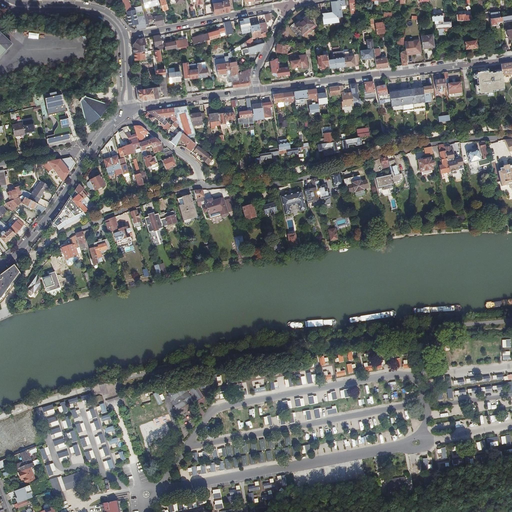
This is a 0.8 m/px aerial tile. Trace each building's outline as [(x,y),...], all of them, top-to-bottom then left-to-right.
[(121,0),(127,14),(128,14),(127,10),(131,9),(128,0),(121,0)] [(161,0),(160,1),(163,11),(168,9),(165,0),(161,0)] [(202,0),(195,0),(196,2),(197,10),(201,10),(201,9),(203,9),(202,7),(204,7),(202,0)] [(211,0),(212,4),(213,4),(215,14),(224,13),(222,2),(222,0),(211,0)] [(331,12),(321,14),(323,24),(338,22),(337,17),(340,17),(339,12),(340,12),(340,11),(341,10),(341,9),(340,9),(340,8),(339,8),(338,8),(338,7),(345,6),(344,0),(339,1),(339,0),(338,0),(335,2),(334,2),(333,3),(332,4),(332,5),(333,12),(331,12)] [(476,0),(479,19),(484,19),(486,19),(485,13),(484,3),(484,2),(483,0),(476,0)] [(227,1),(222,2),(224,13),(230,11),(229,1),(227,1)] [(127,14),(127,15),(129,26),(138,24),(138,25),(145,23),(146,23),(144,15),(144,16),(141,6),(132,8),(133,10),(132,10),(131,9),(127,10),(128,14),(127,14)] [(489,12),(491,26),(497,25),(497,23),(502,22),(502,17),(500,17),(500,14),(499,11),(489,12)] [(314,26),(305,14),(293,24),(302,36),(314,26)] [(154,15),(153,15),(156,26),(165,24),(162,15),(155,17),(154,15)] [(264,15),(258,16),(259,24),(266,23),(265,21),(264,15)] [(444,15),(432,16),(432,21),(434,21),(434,23),(438,23),(438,21),(445,22),(445,19),(444,15)] [(240,22),(242,33),(251,32),(250,28),(251,28),(250,25),(249,18),(243,19),(244,21),(240,22)] [(485,34),(485,36),(487,35),(485,24),(485,21),(484,19),(479,19),(478,19),(480,35),(485,34)] [(438,23),(434,23),(435,30),(439,30),(439,36),(442,35),(442,34),(445,34),(444,28),(447,28),(448,28),(448,29),(452,28),(451,21),(450,21),(445,22),(438,21),(438,23)] [(223,23),(225,29),(226,35),(232,34),(230,22),(223,23)] [(266,23),(259,24),(261,30),(261,33),(266,32),(268,32),(266,22),(266,23)] [(375,23),(377,35),(387,33),(385,22),(375,23)] [(0,23),(0,57),(12,45),(1,35),(6,29),(0,23)] [(251,28),(250,28),(251,32),(261,30),(259,24),(250,25),(251,28)] [(208,34),(192,38),(193,45),(194,44),(200,43),(209,40),(210,40),(221,37),(226,35),(225,29),(216,32),(208,34)] [(261,30),(251,32),(252,37),(253,38),(259,37),(262,37),(262,38),(266,37),(266,36),(266,32),(261,33),(261,30)] [(157,48),(155,49),(155,50),(160,50),(162,49),(161,39),(161,35),(153,37),(155,46),(156,46),(157,48)] [(432,36),(421,37),(422,48),(434,47),(432,36)] [(137,40),(133,45),(134,53),(136,53),(145,52),(144,45),(146,44),(145,38),(137,40)] [(366,62),(368,62),(369,70),(376,69),(374,50),(373,46),(372,39),(366,40),(367,50),(360,51),(361,60),(366,59),(366,62)] [(175,42),(164,44),(166,50),(177,48),(180,48),(186,46),(188,46),(186,40),(175,42)] [(419,40),(404,42),(405,51),(406,55),(416,54),(416,52),(421,51),(419,40)] [(477,48),(476,40),(465,42),(466,49),(477,48)] [(250,47),(248,41),(231,53),(242,50),(250,47)] [(265,43),(250,47),(242,50),(243,55),(250,54),(261,51),(265,43)] [(276,53),(287,53),(287,45),(277,44),(276,53)] [(302,49),(303,55),(311,53),(310,46),(307,47),(302,49)] [(379,49),(374,50),(376,69),(387,68),(386,58),(384,59),(383,57),(382,57),(382,59),(380,59),(379,49)] [(136,53),(134,53),(134,61),(145,59),(145,55),(148,54),(148,53),(150,53),(150,51),(149,51),(145,52),(136,53)] [(324,68),(324,67),(329,66),(328,60),(327,51),(323,52),(323,56),(317,56),(319,68),(320,67),(320,68),(324,68)] [(335,68),(335,69),(345,67),(343,54),(343,51),(333,53),(334,59),(333,59),(334,68),(335,68)] [(349,53),(343,54),(345,67),(355,66),(355,67),(359,66),(358,55),(354,55),(354,56),(350,56),(349,53)] [(299,59),(296,59),(296,57),(293,58),(293,59),(290,60),(290,61),(291,69),(301,67),(299,60),(299,59)] [(227,74),(228,83),(233,82),(232,77),(230,67),(230,63),(229,58),(227,58),(227,63),(223,64),(222,60),(215,60),(217,76),(227,74)] [(283,76),(283,77),(289,76),(288,67),(278,68),(277,59),(270,61),(271,73),(277,78),(280,77),(279,76),(283,76)] [(197,64),(198,69),(199,78),(208,77),(206,68),(205,62),(197,63),(197,64)] [(190,78),(190,79),(199,78),(198,69),(197,64),(188,65),(188,63),(182,64),(184,79),(190,78)] [(511,64),(501,65),(502,72),(503,80),(504,79),(504,76),(511,75),(511,64)] [(135,68),(135,75),(136,86),(137,99),(139,99),(138,90),(145,89),(145,87),(143,68),(135,68)] [(166,75),(165,75),(167,83),(181,82),(180,72),(169,73),(169,69),(165,70),(166,75)] [(252,69),(241,73),(242,81),(251,80),(251,78),(251,73),(251,71),(252,70),(252,69)] [(445,80),(446,89),(446,91),(448,91),(449,98),(462,96),(461,83),(449,84),(447,72),(444,73),(445,80)] [(477,80),(477,86),(478,91),(479,96),(493,94),(493,92),(498,91),(498,88),(504,88),(503,80),(502,72),(492,74),(492,73),(489,73),(488,72),(489,78),(484,79),(483,73),(476,74),(476,75),(477,80)] [(238,74),(232,77),(233,82),(242,81),(241,73),(238,74)] [(165,75),(158,76),(159,83),(160,83),(163,83),(164,92),(168,91),(167,83),(165,75)] [(242,81),(233,82),(233,88),(248,86),(249,86),(251,83),(251,80),(242,81)] [(442,93),(442,90),(446,89),(445,80),(435,81),(436,91),(439,90),(440,93),(442,93)] [(373,82),(364,84),(365,91),(363,91),(364,100),(376,99),(373,82)] [(145,89),(138,90),(139,99),(142,101),(159,98),(158,93),(161,92),(160,87),(157,87),(157,86),(155,86),(155,88),(154,88),(153,85),(145,87),(145,89)] [(350,85),(351,93),(353,105),(358,104),(356,85),(350,85)] [(341,95),(342,103),(341,103),(342,106),(342,108),(353,107),(353,106),(353,105),(351,93),(345,94),(344,93),(343,86),(339,87),(340,95),(341,95)] [(380,87),(376,88),(379,105),(385,104),(384,100),(384,97),(383,96),(387,96),(385,86),(380,87)] [(329,88),(330,97),(340,95),(339,87),(329,88)] [(432,87),(422,89),(424,99),(424,103),(429,103),(428,102),(430,101),(430,96),(431,96),(431,94),(433,93),(432,87)] [(411,90),(413,109),(425,107),(424,103),(424,99),(422,89),(411,90)] [(316,90),(293,93),(294,102),(295,106),(301,105),(301,104),(302,104),(303,103),(303,102),(303,101),(313,99),(314,104),(312,104),(312,106),(308,106),(310,116),(313,115),(313,113),(319,112),(318,108),(318,105),(316,92),(316,90)] [(409,91),(400,92),(402,110),(413,109),(411,90),(409,91)] [(67,111),(61,92),(45,95),(48,116),(54,114),(54,116),(55,117),(57,119),(58,120),(59,121),(59,123),(59,125),(59,126),(59,127),(58,129),(57,130),(56,131),(56,132),(55,135),(47,137),(49,147),(64,144),(72,142),(70,135),(73,135),(68,116),(66,116),(65,112),(67,111)] [(389,93),(391,112),(402,110),(400,92),(391,93),(389,93)] [(293,93),(282,94),(284,103),(294,102),(293,93)] [(272,96),(274,104),(282,103),(282,105),(284,105),(284,103),(282,94),(272,96)] [(85,96),(84,97),(84,95),(77,97),(81,111),(83,110),(87,126),(86,127),(87,128),(88,126),(98,116),(108,106),(109,106),(110,105),(109,104),(86,97),(85,96)] [(69,99),(68,97),(66,97),(68,104),(69,104),(69,105),(69,107),(70,107),(70,108),(69,108),(70,110),(71,111),(70,111),(71,113),(72,114),(71,114),(72,116),(73,117),(72,117),(73,119),(73,120),(73,122),(74,122),(74,123),(74,125),(75,125),(75,126),(75,128),(76,128),(76,129),(75,129),(78,137),(80,137),(73,113),(69,99)] [(77,97),(69,99),(73,113),(81,111),(77,97)] [(250,109),(251,111),(252,117),(253,124),(264,123),(264,121),(263,118),(261,104),(257,105),(256,98),(249,99),(250,109)] [(271,103),(261,104),(263,118),(270,118),(269,109),(271,108),(271,103)] [(185,117),(176,119),(184,136),(198,146),(200,148),(193,127),(190,116),(187,107),(183,108),(185,117)] [(168,110),(153,112),(164,120),(166,119),(171,118),(172,120),(169,124),(182,134),(184,136),(176,119),(185,117),(183,108),(168,110)] [(238,119),(239,124),(242,124),(243,124),(243,127),(248,126),(247,124),(252,124),(251,117),(252,117),(251,111),(247,112),(238,113),(239,119),(238,119)] [(161,124),(161,125),(164,128),(168,123),(166,122),(164,120),(153,112),(146,112),(147,113),(145,116),(148,119),(155,124),(158,121),(161,124)] [(225,114),(226,125),(231,124),(232,123),(232,121),(235,121),(234,113),(225,114)] [(200,114),(190,116),(193,127),(200,126),(200,124),(202,124),(202,121),(201,114),(200,114)] [(219,114),(210,115),(210,123),(211,129),(215,128),(215,127),(221,126),(219,115),(219,114)] [(24,125),(25,135),(36,133),(33,118),(23,120),(23,124),(24,125)] [(169,130),(175,136),(170,142),(176,148),(176,147),(180,139),(182,134),(169,124),(168,123),(164,128),(163,129),(166,131),(167,130),(169,130)] [(23,124),(13,126),(14,135),(20,134),(20,136),(25,135),(24,125),(23,124)] [(134,127),(136,135),(140,146),(142,152),(146,151),(146,150),(146,148),(152,146),(152,148),(153,148),(161,146),(160,144),(155,139),(147,132),(144,129),(141,127),(139,127),(134,127)] [(128,139),(132,145),(132,146),(133,151),(136,150),(137,149),(136,147),(140,146),(136,135),(133,136),(132,137),(131,137),(130,134),(129,134),(127,128),(124,128),(122,129),(124,132),(128,139)] [(325,129),(321,129),(323,144),(334,142),(333,134),(325,134),(325,129)] [(368,129),(357,131),(358,138),(360,138),(369,136),(368,129)] [(119,134),(124,142),(128,139),(124,132),(119,134)] [(180,139),(187,146),(187,148),(189,150),(190,151),(193,153),(198,146),(184,136),(182,134),(180,139)] [(356,145),(361,144),(360,138),(358,138),(350,139),(346,140),(342,141),(343,148),(348,148),(348,145),(356,144),(356,145)] [(331,151),(336,150),(335,142),(334,142),(323,144),(322,144),(323,149),(331,148),(331,151)] [(481,149),(484,160),(488,159),(484,142),(482,142),(482,144),(480,145),(481,149)] [(289,143),(278,145),(278,149),(278,152),(283,151),(286,150),(290,150),(289,143)] [(461,144),(462,153),(475,151),(474,145),(471,145),(472,151),(464,152),(464,150),(468,149),(467,143),(461,144)] [(442,166),(439,167),(440,174),(447,173),(450,173),(449,172),(444,147),(444,145),(438,146),(442,166)] [(118,150),(120,159),(134,154),(133,151),(132,146),(118,150)] [(161,146),(153,148),(155,154),(159,152),(163,150),(161,146)] [(202,159),(208,165),(213,159),(212,158),(205,152),(200,148),(198,146),(193,153),(199,157),(200,155),(203,158),(202,159)] [(446,147),(444,147),(449,172),(457,170),(457,167),(462,166),(461,160),(459,160),(458,158),(455,159),(455,161),(453,161),(453,159),(452,153),(451,153),(453,152),(453,149),(451,149),(450,147),(446,148),(446,147)] [(209,150),(205,152),(212,158),(214,157),(213,149),(208,149),(209,150)] [(146,151),(142,152),(146,168),(151,166),(152,169),(159,167),(158,163),(156,157),(155,157),(153,158),(153,159),(152,159),(151,156),(148,157),(148,156),(146,151)] [(481,161),(479,151),(467,154),(470,164),(481,161)] [(269,153),(258,155),(259,157),(260,157),(261,160),(271,158),(270,156),(279,155),(278,154),(278,152),(272,153),(269,153)] [(392,172),(393,177),(391,177),(393,186),(399,184),(400,184),(401,183),(402,182),(402,181),(403,180),(403,179),(402,178),(402,175),(399,175),(396,165),(395,165),(393,156),(387,157),(389,165),(391,173),(392,172)] [(117,157),(110,159),(115,174),(122,173),(118,161),(117,157)] [(166,170),(176,167),(172,157),(162,161),(166,170)] [(382,166),(389,165),(387,157),(380,160),(382,166)] [(48,173),(53,169),(63,183),(75,164),(71,158),(36,165),(37,168),(43,165),(48,173)] [(104,160),(104,162),(109,176),(115,174),(110,159),(104,160)] [(124,159),(118,161),(122,173),(123,176),(128,174),(124,159)] [(432,170),(430,159),(418,162),(420,172),(432,170)] [(138,186),(144,185),(141,175),(140,172),(137,162),(134,163),(138,173),(139,174),(139,175),(135,176),(138,186)] [(511,168),(511,167),(507,168),(508,169),(504,170),(504,169),(500,170),(500,172),(497,173),(501,189),(507,187),(506,185),(511,183),(511,168)] [(4,171),(0,171),(0,183),(4,205),(6,204),(19,198),(21,197),(22,197),(21,189),(20,186),(14,189),(13,187),(8,189),(4,171)] [(376,178),(375,178),(378,189),(379,189),(378,188),(382,187),(383,193),(384,193),(383,190),(388,189),(388,190),(389,190),(388,190),(394,188),(394,190),(393,186),(391,177),(390,172),(390,173),(391,175),(385,177),(385,175),(385,174),(384,174),(384,175),(382,176),(382,174),(381,174),(382,178),(380,179),(380,177),(379,177),(379,178),(376,179),(376,178)] [(331,175),(335,187),(342,186),(338,173),(331,175)] [(90,181),(90,182),(86,184),(90,189),(93,188),(95,191),(105,185),(100,176),(90,181)] [(354,192),(354,193),(355,193),(363,191),(364,191),(364,189),(368,188),(366,181),(362,183),(361,181),(360,177),(355,178),(353,178),(352,177),(351,177),(344,179),(346,187),(348,186),(350,193),(354,192)] [(310,190),(304,191),(307,203),(312,202),(312,203),(313,203),(314,204),(318,203),(318,201),(317,198),(319,197),(317,188),(316,188),(315,184),(314,180),(311,180),(312,187),(309,188),(310,190)] [(31,194),(21,189),(22,197),(25,198),(35,203),(46,209),(48,205),(45,202),(45,201),(41,199),(42,197),(43,192),(47,193),(47,190),(49,187),(41,181),(36,189),(34,188),(34,191),(31,194)] [(79,185),(75,191),(87,204),(91,201),(86,196),(82,192),(84,190),(79,185)] [(319,188),(317,188),(319,197),(320,199),(329,197),(328,190),(325,191),(324,187),(319,188)] [(383,190),(384,193),(383,193),(382,187),(378,188),(379,189),(378,189),(380,197),(395,193),(394,190),(394,188),(388,190),(389,190),(388,190),(388,189),(383,190)] [(202,190),(194,191),(197,202),(202,200),(201,198),(204,197),(202,190)] [(227,190),(230,198),(232,204),(236,203),(234,198),(240,196),(240,191),(227,190)] [(60,215),(57,218),(53,224),(56,227),(65,222),(82,214),(83,213),(88,212),(86,209),(87,209),(89,211),(91,210),(88,206),(87,204),(75,191),(73,194),(69,200),(62,212),(60,215)] [(305,210),(301,192),(280,197),(285,215),(290,213),(289,206),(298,204),(300,211),(305,210)] [(33,210),(36,211),(41,214),(46,209),(35,203),(25,198),(22,197),(23,198),(25,198),(22,204),(22,205),(33,210)] [(191,197),(185,199),(191,219),(197,217),(191,197)] [(6,204),(12,211),(21,203),(22,201),(19,198),(6,204)] [(181,213),(184,221),(191,219),(185,199),(179,200),(183,213),(181,213)] [(228,215),(229,215),(224,200),(217,202),(217,201),(213,202),(212,199),(207,200),(208,203),(207,204),(208,207),(204,208),(205,213),(209,212),(211,218),(221,215),(222,217),(223,217),(224,218),(225,218),(226,218),(226,217),(227,217),(227,216),(228,215)] [(274,204),(263,207),(265,215),(276,212),(274,204)] [(243,209),(246,219),(247,219),(255,217),(256,217),(253,206),(243,209)] [(129,212),(130,213),(134,225),(134,228),(136,228),(136,229),(141,227),(140,222),(139,218),(141,218),(140,214),(138,215),(136,209),(129,211),(129,212)] [(174,212),(159,216),(163,228),(177,223),(175,217),(177,217),(176,214),(174,214),(174,212)] [(82,214),(65,222),(56,227),(59,230),(66,225),(75,221),(86,216),(83,213),(82,214)] [(158,214),(144,219),(149,233),(163,229),(163,228),(159,216),(158,214)] [(118,227),(115,218),(105,222),(109,234),(115,232),(118,227)] [(24,225),(18,220),(10,230),(16,235),(24,225)] [(119,237),(120,236),(122,240),(130,237),(129,233),(132,232),(130,229),(128,229),(127,227),(118,230),(119,231),(117,231),(119,237)] [(335,229),(329,231),(331,241),(337,239),(335,229)] [(0,239),(5,244),(16,235),(10,230),(5,234),(4,233),(3,233),(1,234),(2,235),(3,236),(0,239)] [(76,234),(76,236),(81,250),(86,249),(84,243),(85,243),(85,242),(86,241),(83,232),(76,234)] [(295,234),(288,236),(290,246),(297,244),(295,234)] [(72,245),(67,247),(73,263),(78,261),(76,256),(78,255),(78,254),(82,253),(81,250),(76,236),(70,239),(72,245)] [(235,238),(238,253),(244,252),(243,247),(245,247),(243,236),(235,238)] [(93,244),(94,249),(97,258),(102,257),(101,256),(108,254),(108,252),(111,251),(110,248),(111,248),(108,239),(93,244)] [(216,262),(211,245),(206,247),(211,264),(216,262)] [(65,248),(62,249),(68,265),(69,265),(71,264),(72,263),(73,263),(67,247),(65,248)] [(93,260),(94,265),(99,263),(97,258),(94,249),(90,250),(93,260)] [(57,259),(57,260),(61,271),(66,270),(62,257),(57,259)] [(52,265),(54,265),(56,271),(57,274),(61,272),(61,271),(57,260),(54,261),(51,262),(52,265)] [(0,301),(2,301),(21,275),(14,265),(5,272),(0,275),(0,301)] [(56,290),(60,288),(55,273),(49,274),(50,277),(43,279),(47,293),(49,292),(50,293),(50,294),(51,295),(52,295),(52,296),(53,296),(54,296),(55,296),(55,295),(56,294),(57,293),(57,292),(57,291),(56,290)] [(37,275),(33,282),(32,283),(25,293),(28,295),(31,297),(34,293),(40,284),(37,275)] [(21,290),(25,293),(32,283),(28,280),(21,290)] [(455,357),(451,357),(451,361),(455,361),(455,364),(459,364),(459,352),(455,353),(455,357)] [(478,362),(477,357),(481,357),(480,352),(472,353),(474,363),(478,362)] [(335,354),(336,362),(343,361),(342,353),(335,354)] [(296,369),(324,367),(323,356),(311,357),(311,363),(303,363),(303,366),(295,367),(296,369)] [(400,368),(400,358),(390,359),(390,368),(400,368)] [(380,360),(362,363),(363,372),(374,370),(381,369),(380,360)] [(347,374),(353,373),(352,368),(355,368),(354,364),(346,365),(347,374)] [(334,368),(336,377),(345,375),(344,370),(340,371),(339,367),(334,368)] [(254,393),(265,391),(263,372),(226,377),(227,388),(239,387),(240,394),(248,393),(248,389),(253,389),(254,393)] [(211,375),(212,386),(222,386),(222,375),(211,375)] [(195,404),(204,398),(192,379),(183,381),(184,384),(167,394),(178,411),(193,401),(195,404)] [(270,389),(278,388),(277,381),(269,382),(270,389)] [(216,386),(218,399),(225,398),(223,385),(216,386)] [(358,387),(351,388),(352,397),(360,396),(358,387)] [(458,400),(466,399),(465,389),(457,390),(458,400)] [(339,390),(340,398),(349,397),(348,390),(339,390)] [(130,402),(148,396),(147,391),(129,397),(130,402)] [(161,394),(158,395),(157,392),(153,393),(157,405),(164,403),(161,394)] [(335,392),(326,393),(328,401),(336,399),(335,392)] [(316,395),(307,396),(308,404),(317,404),(316,395)] [(75,398),(67,400),(69,408),(77,406),(75,398)] [(294,399),(295,407),(304,406),(303,398),(294,399)] [(280,402),(281,410),(291,408),(290,400),(280,402)] [(59,403),(60,406),(57,407),(59,414),(67,412),(64,401),(59,403)] [(51,404),(41,407),(44,416),(54,412),(51,404)] [(104,404),(96,406),(97,414),(106,412),(104,404)] [(73,419),(80,416),(78,408),(70,411),(73,419)] [(93,408),(85,411),(88,419),(96,417),(93,408)] [(102,422),(110,419),(108,414),(100,417),(102,422)] [(55,416),(45,419),(47,427),(57,424),(55,416)] [(63,417),(64,420),(61,421),(63,429),(71,427),(68,416),(63,417)] [(97,420),(89,423),(92,431),(100,428),(97,420)] [(75,425),(77,433),(85,431),(83,422),(75,425)] [(440,424),(441,430),(453,428),(452,422),(440,424)] [(52,439),(61,435),(58,427),(49,431),(52,439)] [(67,439),(70,438),(71,442),(77,441),(74,430),(65,433),(67,439)] [(102,434),(95,436),(96,444),(104,442),(102,434)] [(506,440),(503,441),(505,449),(511,447),(511,442),(510,434),(505,435),(506,440)] [(87,436),(79,439),(82,447),(90,444),(87,436)] [(497,448),(496,436),(487,437),(488,449),(497,448)] [(62,438),(52,441),(55,449),(64,447),(62,438)] [(108,440),(110,448),(118,446),(116,438),(108,440)] [(469,444),(473,455),(486,451),(483,440),(469,444)] [(70,453),(74,453),(74,456),(79,455),(77,445),(68,447),(70,453)] [(301,445),(301,449),(304,449),(305,454),(310,454),(309,445),(301,445)] [(42,459),(50,456),(47,447),(39,450),(42,459)] [(98,448),(99,453),(103,452),(104,456),(108,455),(106,447),(98,448)] [(450,471),(446,448),(436,449),(439,472),(450,471)] [(91,450),(84,452),(86,461),(94,458),(91,450)] [(29,451),(21,453),(24,462),(27,461),(29,464),(33,463),(29,451)] [(66,460),(65,455),(68,455),(67,451),(57,453),(58,461),(66,460)] [(198,457),(202,456),(203,461),(208,460),(206,451),(197,453),(198,457)] [(123,452),(114,454),(116,462),(125,460),(123,452)] [(190,463),(199,461),(196,452),(188,454),(190,463)] [(453,468),(476,465),(475,456),(452,458),(453,468)] [(432,458),(422,458),(423,469),(433,469),(432,458)] [(347,475),(359,473),(363,473),(361,459),(341,462),(342,467),(346,467),(347,475)] [(23,462),(13,466),(15,470),(18,469),(19,472),(31,468),(34,466),(33,463),(29,464),(24,466),(23,462)] [(52,475),(52,471),(55,471),(52,463),(44,465),(47,476),(52,475)] [(294,485),(340,476),(339,466),(309,472),(309,471),(297,474),(297,472),(292,473),(294,485)] [(31,468),(19,472),(21,478),(23,477),(24,479),(26,483),(35,480),(31,468)] [(62,478),(66,489),(86,483),(82,471),(62,478)] [(285,475),(275,476),(276,488),(286,487),(285,475)] [(60,511),(70,511),(58,477),(49,480),(60,511)] [(407,490),(407,487),(406,483),(405,477),(384,481),(387,494),(407,490)] [(250,503),(273,499),(271,488),(274,488),(272,479),(268,479),(269,483),(260,484),(259,481),(253,482),(254,485),(247,487),(250,503)] [(229,496),(227,496),(228,504),(234,504),(232,495),(240,494),(239,485),(235,486),(235,489),(228,491),(229,496)] [(219,489),(211,490),(212,500),(213,500),(214,510),(222,509),(219,489)] [(18,504),(24,502),(20,493),(16,495),(18,500),(13,502),(14,505),(18,504)] [(24,502),(18,504),(19,508),(28,505),(28,504),(30,503),(28,500),(24,502)] [(116,511),(115,501),(110,502),(110,503),(107,504),(107,503),(103,503),(104,511),(106,511),(105,511),(116,511)] [(176,504),(177,511),(186,509),(185,502),(176,504)]
